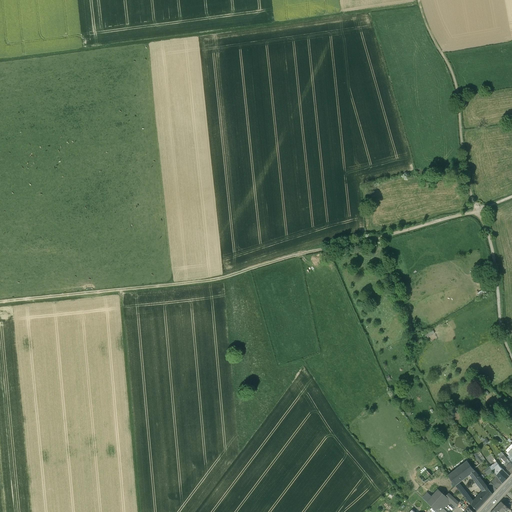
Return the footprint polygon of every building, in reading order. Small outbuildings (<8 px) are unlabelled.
[(424,334),(426,337),(435,332),(433,329),(424,334)] [(465,390),(470,393),(473,386),(469,384),(465,390)] [(474,455),(480,463),(485,460),(479,451),(474,455)] [(467,461),(448,476),(453,483),(468,500),(471,497),(459,482),(471,474),(484,490),(488,488),(467,461)] [(502,483),(502,484),(510,476),(509,476),(504,470),(500,467),(497,463),(496,463),(491,467),(491,468),(502,483)] [(489,487),(493,493),(502,483),(498,478),(489,487)] [(468,500),(477,511),(493,493),(489,487),(488,488),(484,490),(474,500),(471,497),(468,500)] [(437,511),(472,511),(468,508),(464,511),(445,511),(444,510),(451,503),(455,507),(459,502),(448,493),(445,497),(437,490),(430,497),(427,493),(422,498),(432,507),(437,511)] [(501,502),(495,508),(499,511),(503,511),(505,511),(506,511),(509,509),(501,502)]
